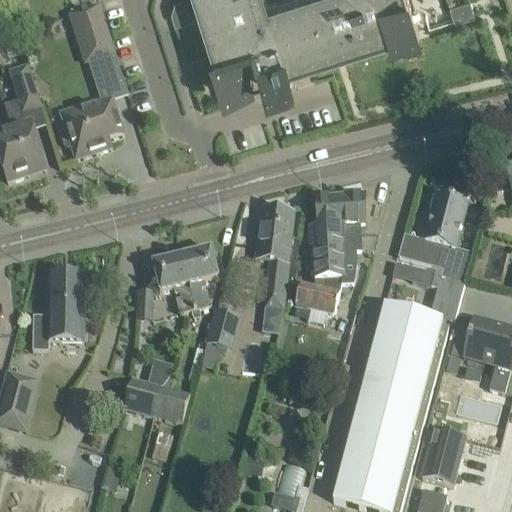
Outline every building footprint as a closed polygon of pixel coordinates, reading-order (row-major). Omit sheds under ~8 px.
[(181,0),(174,2),(171,14),(175,26),(190,21),(184,0),(181,0)] [(196,0),(226,98),(256,89),(244,47),(253,45),(266,86),(267,90),(294,82),(290,68),(320,59),(391,36),(393,43),(419,34),(407,0),(284,0),(275,3),(266,6),(264,0),(196,0)] [(469,1),(449,7),(454,23),(474,17),(469,1)] [(99,103),(60,116),(67,138),(64,139),(62,142),(64,149),(68,151),(71,150),(76,164),(112,152),(109,143),(123,139),(112,104),(108,92),(123,88),(124,87),(99,8),(80,14),(67,18),(83,68),(88,67),(99,103)] [(446,22),(443,11),(425,16),(429,27),(446,22)] [(203,57),(189,61),(194,76),(207,72),(203,57)] [(43,166),(37,147),(30,123),(27,124),(24,115),(40,110),(27,69),(10,75),(19,102),(4,107),(11,129),(0,132),(0,162),(6,182),(10,180),(15,183),(21,181),(23,176),(28,175),(26,171),(43,166)] [(511,196),(508,183),(493,186),(497,201),(511,196)] [(441,279),(465,285),(473,256),(455,251),(466,212),(467,207),(448,202),(449,198),(437,195),(432,197),(429,211),(433,212),(425,243),(404,238),(398,261),(443,273),(441,279)] [(343,281),(341,287),(354,287),(357,266),(357,254),(361,254),(361,252),(362,252),(360,228),(364,228),(365,198),(340,200),(344,281),(343,281)] [(344,281),(340,200),(317,202),(319,230),(312,230),(315,290),(300,287),(295,309),(334,318),(340,296),(339,296),(341,287),(343,281),(344,281)] [(290,267),(288,267),(292,235),(294,215),(262,211),(259,231),(255,263),(269,265),(263,314),(283,317),(290,267)] [(211,252),(182,259),(195,314),(210,310),(207,295),(202,296),(201,291),(205,290),(204,285),(218,282),(211,252)] [(180,317),(195,314),(182,259),(152,267),(157,286),(160,296),(174,293),(175,298),(181,296),(182,301),(176,303),(180,317)] [(438,292),(430,320),(453,326),(465,285),(441,279),(435,277),(431,290),(438,292)] [(83,346),(84,298),(85,278),(49,278),(48,319),(33,319),(32,354),(48,354),(48,346),(83,346)] [(138,324),(150,325),(151,296),(138,296),(138,324)] [(453,326),(430,320),(384,308),(333,505),(360,511),(402,511),(453,326)] [(215,314),(206,347),(220,351),(226,352),(230,353),(238,320),(215,314)] [(511,373),(511,332),(474,322),(463,360),(496,369),(489,393),(504,398),(511,373)] [(154,363),(148,387),(162,391),(171,380),(174,368),(154,363)] [(6,375),(0,398),(0,428),(25,435),(39,384),(6,375)] [(131,383),(123,415),(154,423),(162,391),(148,387),(131,383)] [(181,430),(189,398),(162,391),(154,423),(181,430)] [(434,434),(421,482),(453,490),(466,442),(434,434)] [(265,464),(246,459),(242,475),(261,480),(265,464)] [(274,497),(270,510),(276,511),(291,511),(298,489),(301,490),(306,472),(284,466),(276,497),(274,497)] [(302,511),(308,492),(301,490),(298,489),(291,511),(302,511)]
